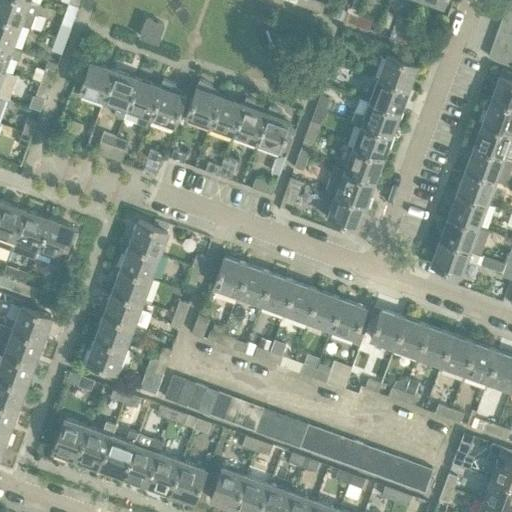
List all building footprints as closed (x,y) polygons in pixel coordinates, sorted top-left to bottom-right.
[(0,0),(0,16),(19,23),(29,27),(38,3),(30,0),(0,0)] [(317,0),(309,0),(307,7),(320,12),(324,2),(317,0)] [(511,0),(506,0),(503,10),(511,13),(511,0)] [(354,24),(357,15),(344,10),(341,19),(354,24)] [(381,23),(381,24),(387,27),(393,12),(386,10),(381,23)] [(511,13),(503,10),(499,21),(511,25),(511,13)] [(357,15),(354,24),(367,29),(370,19),(357,15)] [(0,16),(0,43),(10,47),(10,46),(19,23),(0,16)] [(162,25),(145,18),(138,36),(155,42),(162,25)] [(375,20),(371,30),(378,33),(381,24),(381,23),(375,20)] [(511,38),(511,25),(499,21),(494,32),(511,38)] [(55,36),(64,40),(69,27),(59,24),(55,36)] [(401,41),(404,32),(391,27),(388,36),(401,41)] [(404,32),(401,41),(414,46),(417,37),(404,32)] [(511,51),(511,38),(494,32),(490,44),(511,51)] [(60,52),(64,40),(55,36),(50,49),(60,52)] [(0,43),(0,70),(1,71),(7,56),(17,60),(20,51),(20,50),(10,46),(10,47),(0,43)] [(510,63),(511,57),(511,51),(490,44),(486,55),(510,63)] [(331,61),(340,64),(345,50),(336,47),(331,61)] [(377,77),(407,88),(415,65),(385,54),(377,77)] [(101,99),(112,68),(89,59),(77,90),(101,99)] [(336,76),(340,64),(331,61),(327,73),(336,76)] [(44,65),(37,84),(47,88),(52,74),(53,69),(44,65)] [(125,108),(136,77),(112,68),(101,99),(115,104),(112,114),(122,118),(125,108)] [(498,75),(489,99),(511,107),(511,72),(507,71),(500,69),(498,75)] [(0,70),(0,97),(5,99),(14,76),(1,71),(0,70)] [(160,85),(159,85),(136,77),(125,108),(139,112),(135,122),(145,126),(149,116),(160,85)] [(398,112),(407,88),(377,77),(368,101),(398,112)] [(183,94),(172,90),(174,84),(169,81),(166,79),(161,78),(159,85),(160,85),(149,116),(172,124),(183,94)] [(208,125),(219,95),(209,91),(211,86),(208,84),(205,82),(202,81),(198,79),(184,117),(208,125)] [(43,99),(47,88),(37,84),(33,96),(43,99)] [(314,108),(323,111),(328,97),(319,94),(314,108)] [(242,103),(219,95),(208,125),(231,134),(242,103)] [(266,112),(265,112),(255,108),(257,103),(254,101),(252,99),(249,98),(244,96),(242,103),(231,134),(255,143),(266,112)] [(511,107),(489,99),(481,122),(510,133),(511,127),(511,107)] [(389,135),(398,112),(368,101),(364,113),(353,109),(350,119),(360,123),(360,124),(389,135)] [(289,121),(279,117),(281,111),(275,107),(272,106),(267,105),(265,112),(266,112),(255,143),(278,151),(289,121)] [(319,122),(323,111),(314,108),(310,119),(319,122)] [(20,131),(30,135),(35,121),(25,117),(20,131)] [(80,124),(67,119),(64,127),(77,132),(80,124)] [(481,122),(472,146),(511,160),(511,159),(511,133),(510,133),(481,122)] [(381,159),(389,135),(360,124),(351,148),(381,159)] [(26,146),(30,135),(20,131),(16,143),(26,146)] [(111,144),(114,136),(101,132),(98,140),(111,144)] [(111,144),(124,149),(127,141),(114,136),(111,144)] [(106,158),(111,144),(98,140),(94,153),(106,158)] [(297,155),(306,158),(311,143),(302,140),(297,155)] [(119,162),(124,149),(111,144),(106,158),(119,162)] [(472,146),(464,169),(493,180),(493,179),(504,183),(511,160),(472,146)] [(169,156),(182,161),(185,152),(172,148),(169,156)] [(372,182),(381,159),(351,148),(343,169),(333,165),(332,168),(372,182)] [(158,162),(161,153),(148,149),(145,157),(158,162)] [(223,155),(220,165),(217,174),(229,178),(236,159),(223,155)] [(302,169),(306,158),(297,155),(293,166),(302,169)] [(158,162),(145,157),(141,168),(154,173),(158,162)] [(217,174),(220,165),(207,160),(204,169),(217,174)] [(363,206),(372,182),(332,168),(324,191),(334,195),(363,206)] [(464,169),(455,193),(484,203),(485,203),(493,180),(464,169)] [(289,176),(281,199),(292,204),(301,181),(289,176)] [(251,186),(264,191),(270,193),(273,184),(254,177),(251,186)] [(455,193),(446,216),(476,227),(486,231),(486,230),(476,226),(484,203),(455,193)] [(355,230),(363,206),(334,195),(325,219),(338,223),(351,228),(355,230)] [(0,245),(9,249),(24,209),(1,200),(0,201),(0,245)] [(36,247),(47,217),(24,209),(9,249),(33,257),(37,247),(36,247)] [(446,216),(438,240),(467,250),(478,254),(486,231),(476,227),(446,216)] [(36,247),(37,247),(52,252),(48,263),(63,268),(76,232),(71,230),(72,226),(47,217),(36,247)] [(138,219),(128,244),(157,255),(167,230),(138,219)] [(338,223),(336,230),(349,235),(351,228),(338,223)] [(438,240),(429,263),(459,274),(465,257),(475,261),(478,254),(467,250),(438,240)] [(128,244),(119,268),(148,279),(157,255),(128,244)] [(190,266),(199,269),(204,256),(194,253),(190,266)] [(235,293),(246,263),(223,255),(212,285),(235,293)] [(477,264),(489,268),(492,259),(480,255),(477,264)] [(259,302),(270,272),(246,263),(235,293),(259,302)] [(509,278),(511,270),(511,266),(504,264),(500,274),(509,278)] [(194,282),(199,269),(190,266),(185,279),(194,282)] [(119,268),(110,292),(139,304),(148,279),(119,268)] [(482,282),(459,274),(450,271),(447,280),(479,292),(482,282)] [(283,311),(294,281),(270,272),(259,302),(283,311)] [(0,285),(20,292),(23,283),(0,274),(0,285)] [(306,319),(317,289),(294,281),(283,311),(306,319)] [(23,283),(20,292),(33,297),(36,288),(23,283)] [(330,328),(341,298),(317,289),(306,319),(330,328)] [(110,292),(100,317),(130,328),(139,304),(110,292)] [(341,298),(330,328),(354,336),(356,330),(359,322),(364,306),(341,298)] [(173,312),(182,316),(187,303),(178,299),(173,312)] [(11,328),(40,339),(49,315),(19,304),(11,328)] [(369,336),(369,337),(373,339),(392,346),(403,316),(380,307),(369,336)] [(177,329),(182,316),(173,312),(168,325),(177,329)] [(197,315),(190,332),(202,336),(208,319),(197,315)] [(403,316),(392,346),(416,355),(427,324),(403,316)] [(100,317),(91,341),(121,352),(130,328),(100,317)] [(359,322),(356,330),(364,333),(367,325),(359,322)] [(427,324),(416,355),(439,363),(450,333),(427,324)] [(32,362),(40,339),(11,328),(2,351),(32,362)] [(218,342),(221,333),(209,328),(205,338),(218,342)] [(221,333),(218,342),(230,347),(234,337),(221,333)] [(450,333),(439,363),(462,372),(474,342),(450,333)] [(260,337),(257,345),(267,349),(270,341),(260,337)] [(91,341),(84,361),(113,372),(121,352),(91,341)] [(474,342),(462,372),(486,380),(497,350),(474,342)] [(265,359),(268,350),(267,349),(257,345),(256,345),(252,355),(265,359)] [(160,346),(155,359),(165,363),(170,350),(160,346)] [(268,350),(265,359),(278,364),(281,354),(268,350)] [(511,355),(497,350),(486,380),(509,389),(511,381),(511,355)] [(0,376),(23,385),(32,362),(2,351),(0,357),(0,376)] [(301,362),(298,371),(311,376),(314,366),(318,357),(305,353),(301,362)] [(150,357),(138,388),(143,390),(153,393),(157,383),(160,375),(165,363),(155,359),(150,357)] [(341,362),(333,384),(344,388),(352,366),(341,362)] [(314,366),(311,376),(324,381),(327,371),(314,366)] [(352,366),(344,388),(359,394),(367,372),(352,366)] [(66,379),(68,380),(91,389),(94,379),(79,374),(69,370),(66,379)] [(174,401),(183,377),(171,373),(163,396),(174,401)] [(0,403),(15,409),(23,385),(0,376),(0,403)] [(186,405),(194,381),(183,377),(174,401),(186,405)] [(380,382),(370,379),(366,377),(363,387),(376,392),(380,382)] [(409,378),(404,391),(405,391),(413,394),(418,381),(409,378)] [(197,409),(205,385),(194,381),(186,405),(197,409)] [(122,400),(126,389),(113,385),(110,396),(122,400)] [(208,413),(217,389),(205,385),(197,409),(208,413)] [(399,400),(403,390),(390,386),(386,395),(399,400)] [(126,389),(122,400),(137,405),(141,395),(126,389)] [(220,417),(228,394),(217,389),(208,413),(220,417)] [(413,394),(405,391),(404,391),(403,390),(399,400),(412,405),(416,395),(413,394)] [(231,421),(239,398),(228,394),(220,417),(231,421)] [(242,425),(251,402),(239,398),(231,421),(242,425)] [(160,402),(157,413),(169,417),(173,407),(160,402)] [(253,429),(262,406),(251,402),(242,425),(253,429)] [(0,429),(6,432),(15,409),(0,403),(0,429)] [(446,417),(449,407),(436,403),(433,412),(446,417)] [(265,433),(273,410),(262,406),(253,429),(265,433)] [(173,407),(169,417),(170,417),(175,419),(183,423),(187,412),(173,407)] [(449,407),(446,417),(459,422),(462,412),(449,407)] [(276,438),(285,414),(273,410),(265,433),(276,438)] [(287,442),(296,418),(285,414),(276,438),(287,442)] [(207,432),(211,421),(196,415),(192,426),(207,432)] [(62,416),(50,449),(74,458),(86,425),(62,416)] [(299,446),(307,422),(296,418),(287,442),(299,446)] [(86,425),(74,458),(98,466),(111,434),(114,423),(104,419),(100,430),(86,425)] [(492,434),(496,425),(483,420),(479,429),(492,434)] [(310,450),(319,426),(307,422),(299,446),(310,450)] [(496,425),(492,434),(505,439),(509,429),(496,425)] [(321,454),(330,431),(319,426),(310,450),(321,454)] [(111,434),(98,466),(121,475),(134,442),(138,432),(127,428),(124,438),(111,434)] [(333,458),(341,435),(330,431),(321,454),(333,458)] [(134,442),(121,475),(145,484),(158,451),(161,441),(151,437),(138,432),(134,442)] [(253,447),(256,437),(245,433),(241,444),(253,447)] [(344,462),(352,439),(341,435),(333,458),(344,462)] [(256,437),(253,447),(268,453),(272,443),(256,437)] [(355,466),(364,443),(352,439),(344,462),(355,466)] [(490,476),(511,484),(511,448),(490,441),(484,458),(495,462),(490,476)] [(367,471),(375,447),(364,443),(355,466),(367,471)] [(378,475),(386,451),(375,447),(367,471),(378,475)] [(455,449),(451,462),(460,465),(464,452),(455,449)] [(300,464),(303,454),(291,450),(288,460),(300,464)] [(158,451),(145,484),(168,492),(180,459),(158,451)] [(389,479),(398,455),(386,451),(378,475),(389,479)] [(303,454),(300,464),(315,470),(319,460),(303,454)] [(400,483),(409,459),(398,455),(389,479),(400,483)] [(180,459),(168,492),(192,501),(204,468),(180,459)] [(412,487),(420,463),(409,459),(400,483),(412,487)] [(420,463),(412,487),(423,491),(432,468),(420,463)] [(231,507),(243,473),(220,465),(207,499),(231,507)] [(347,482),(351,471),(338,467),(334,477),(347,482)] [(351,471),(347,482),(361,487),(365,477),(351,471)] [(243,511),(255,511),(267,482),(243,473),(231,507),(243,511)] [(442,486),(451,489),(456,476),(447,473),(442,486)] [(511,510),(511,484),(490,476),(481,500),(511,510)] [(282,511),(290,490),(267,482),(255,511),(282,511)] [(394,498),(398,488),(384,483),(381,493),(394,498)] [(446,501),(451,489),(442,486),(437,498),(446,501)] [(398,488),(394,498),(408,503),(412,493),(398,488)] [(309,511),(314,499),(290,490),(282,511),(309,511)] [(335,511),(337,508),(314,499),(309,511),(335,511)] [(511,511),(511,510),(481,500),(476,511),(511,511)]
